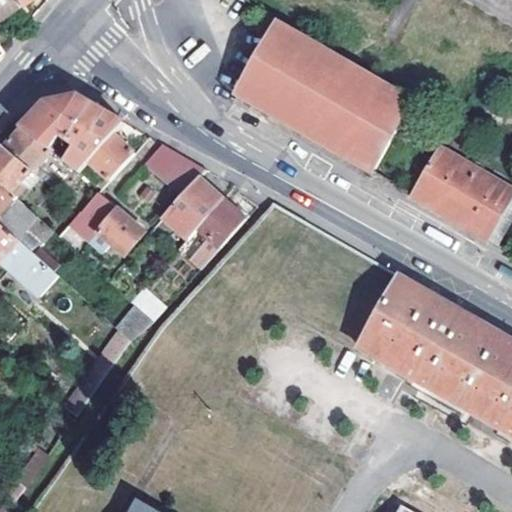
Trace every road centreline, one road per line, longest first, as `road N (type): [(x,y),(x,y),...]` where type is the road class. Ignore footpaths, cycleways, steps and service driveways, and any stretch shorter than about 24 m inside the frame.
road 1 (tertiary): [(511,306),(251,161),(173,105)]
road 2 (tertiary): [(173,105),(71,18)]
